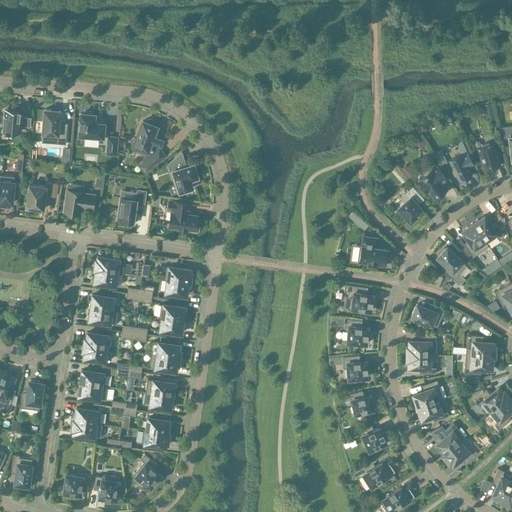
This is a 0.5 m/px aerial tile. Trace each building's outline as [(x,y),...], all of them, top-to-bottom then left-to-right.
[(491,103),(483,105),(486,117),(494,115),(491,103)] [(16,108),(7,108),(7,116),(4,116),(3,131),(6,131),(5,133),(8,133),(9,132),(18,132),(19,125),(30,126),(31,118),(21,117),(20,115),(20,110),(16,110),(16,108)] [(66,144),(67,126),(59,125),(60,110),(59,110),(59,109),(51,108),(51,109),(44,109),(42,133),(58,134),(57,143),(66,144)] [(81,113),(80,127),(79,137),(103,139),(105,123),(94,122),(95,114),(93,114),(93,113),(83,112),(83,113),(81,113)] [(147,151),(143,163),(140,165),(146,172),(165,155),(157,146),(158,143),(161,144),(163,139),(154,135),(157,126),(154,125),(155,124),(155,123),(155,122),(154,122),(154,121),(153,120),(152,119),(151,119),(150,119),(149,119),(148,119),(147,120),(146,121),(143,120),(136,138),(135,137),(134,137),(133,138),(132,138),(131,139),(131,140),(131,141),(131,142),(131,143),(132,143),(132,144),(133,144),(133,145),(147,151)] [(416,148),(424,142),(418,133),(410,138),(416,148)] [(116,154),(117,137),(109,136),(107,153),(116,154)] [(482,147),(478,148),(485,171),(493,169),(492,167),(500,165),(498,158),(499,158),(496,150),(494,144),(490,145),(489,142),(481,144),(482,147)] [(442,151),(436,154),(441,164),(447,161),(442,151)] [(186,166),(181,152),(168,164),(170,172),(173,171),(175,177),(172,177),(174,184),(177,183),(180,191),(193,187),(192,183),(198,181),(196,177),(198,177),(194,163),(186,166)] [(462,155),(461,153),(449,159),(453,167),(451,168),(454,176),(457,175),(460,181),(472,175),(468,167),(474,164),(468,152),(462,155)] [(398,164),(391,170),(402,183),(409,176),(398,164)] [(431,168),(419,177),(421,179),(419,180),(427,192),(429,191),(435,198),(447,189),(442,182),(446,178),(438,166),(433,170),(431,168)] [(2,174),(0,189),(0,203),(8,204),(8,202),(12,203),(14,176),(9,175),(8,181),(1,181),(2,174)] [(41,208),(44,209),(45,194),(56,195),(58,184),(46,182),(46,186),(29,184),(26,206),(33,207),(35,210),(39,210),(41,208)] [(95,195),(83,193),(84,185),(68,183),(65,203),(64,203),(63,210),(64,210),(64,211),(80,214),(81,206),(93,208),(95,195)] [(397,208),(410,222),(417,216),(415,214),(422,208),(418,204),(424,198),(413,186),(400,197),(404,202),(397,208)] [(135,223),(135,221),(136,214),(135,214),(136,204),(144,205),(146,191),(138,189),(136,199),(120,197),(117,219),(127,220),(126,222),(135,223)] [(189,214),(189,211),(190,203),(169,200),(168,209),(173,209),(173,211),(171,211),(169,226),(179,227),(178,229),(187,230),(187,229),(197,230),(198,221),(196,221),(197,215),(189,214)] [(358,215),(353,210),(348,215),(353,220),(358,215)] [(505,235),(497,224),(492,228),(484,216),(479,219),(478,218),(473,222),(489,246),(487,243),(498,236),(500,239),(505,235)] [(369,224),(362,219),(358,224),(364,229),(369,224)] [(489,246),(473,222),(467,225),(468,227),(463,230),(471,243),(466,246),(473,257),(489,246)] [(388,248),(376,247),(377,238),(363,236),(362,245),(361,245),(359,262),(385,265),(388,248)] [(447,247),(446,248),(445,246),(438,254),(439,256),(438,256),(448,266),(444,271),(453,279),(467,265),(447,247)] [(96,259),(95,269),(123,273),(125,260),(98,256),(98,259),(96,259)] [(150,263),(144,263),(142,275),(148,276),(150,263)] [(491,271),(487,264),(481,269),(486,274),(491,271)] [(190,269),(166,266),(165,274),(160,274),(159,277),(190,282),(191,272),(190,272),(190,269)] [(123,273),(95,269),(96,270),(94,282),(118,285),(120,273),(123,273)] [(435,281),(435,282),(439,284),(443,277),(438,274),(435,281)] [(190,283),(190,282),(159,277),(159,278),(167,279),(166,292),(186,295),(188,282),(190,283)] [(511,283),(511,282),(494,291),(500,302),(506,300),(511,311),(511,283)] [(367,293),(368,286),(345,283),(344,290),(348,291),(347,295),(345,295),(344,307),(371,311),(371,305),(372,305),(373,300),(372,300),(373,294),(367,293)] [(139,301),(140,294),(127,293),(126,299),(139,301)] [(90,300),(89,307),(118,311),(118,310),(112,309),(114,297),(93,294),(92,300),(90,300)] [(151,303),(152,296),(140,294),(139,301),(151,303)] [(161,303),(159,316),(184,320),(185,313),(184,313),(185,307),(161,303)] [(445,308),(433,303),(431,309),(417,304),(417,305),(415,304),(411,314),(413,315),(412,316),(437,327),(445,308)] [(116,324),(118,311),(89,307),(89,313),(90,314),(89,320),(116,324)] [(453,309),(451,316),(457,318),(460,312),(453,309)] [(184,326),(184,320),(159,316),(159,317),(162,317),(160,330),(181,333),(182,326),(184,326)] [(478,329),(481,324),(470,317),(467,322),(478,329)] [(368,337),(368,332),(367,332),(368,326),(362,326),(362,319),(347,318),(346,330),(348,330),(347,342),(366,343),(367,337),(368,337)] [(148,328),(135,326),(134,332),(147,334),(148,328)] [(85,338),(84,344),(110,348),(111,335),(87,332),(87,338),(85,338)] [(436,334),(424,334),(423,340),(409,340),(409,347),(407,347),(407,353),(436,354),(436,334)] [(493,346),(494,342),(479,341),(480,335),(467,334),(466,353),(494,355),(495,346),(493,346)] [(179,351),(180,344),(153,341),(151,354),(179,358),(180,351),(179,351)] [(108,361),(110,348),(84,344),(83,351),(85,351),(84,357),(108,361)] [(436,354),(407,353),(407,360),(409,360),(409,366),(423,367),(423,373),(436,373),(436,367),(433,366),(433,354),(436,354)] [(494,356),(494,355),(466,353),(464,372),(477,373),(477,367),(492,368),(493,356),(494,356)] [(178,364),(179,358),(151,354),(149,367),(176,370),(177,364),(178,364)] [(366,366),(366,364),(366,360),(360,360),(359,354),(343,355),(343,367),(345,367),(346,378),(367,377),(367,371),(368,371),(367,366),(366,366)] [(143,365),(130,364),(129,370),(142,372),(143,365)] [(80,375),(79,382),(107,386),(104,385),(106,373),(82,369),(81,376),(80,375)] [(9,373),(2,370),(0,375),(0,400),(4,402),(0,410),(9,413),(12,404),(10,404),(15,392),(9,390),(14,377),(8,374),(9,373)] [(147,378),(145,391),(174,395),(175,389),(173,388),(174,382),(147,378)] [(39,409),(43,383),(42,383),(42,381),(40,381),(31,379),(31,381),(29,381),(28,395),(21,394),(20,407),(39,409)] [(437,379),(425,383),(427,389),(413,394),(415,400),(414,400),(416,407),(443,398),(437,379)] [(106,399),(107,386),(79,382),(78,389),(80,389),(79,395),(106,399)] [(489,412),(508,396),(504,391),(503,392),(499,387),(488,396),(484,391),(474,399),(478,404),(480,402),(489,412)] [(375,407),(373,400),(371,400),(370,394),(364,396),(362,389),(349,393),(351,399),(352,399),(355,413),(374,409),(373,407),(375,407)] [(173,402),(174,395),(145,391),(144,404),(171,408),(172,402),(173,402)] [(504,416),(507,414),(511,409),(511,402),(511,401),(511,400),(508,396),(489,412),(497,422),(494,424),(498,429),(508,421),(504,416)] [(443,398),(416,407),(418,413),(420,413),(422,419),(435,414),(437,420),(449,416),(447,410),(441,412),(437,400),(443,398)] [(137,403),(125,401),(124,408),(136,409),(137,403)] [(74,419),(74,420),(102,424),(102,423),(99,423),(101,410),(77,407),(75,419),(74,419)] [(143,429),(143,430),(169,433),(169,432),(167,432),(169,420),(148,417),(147,430),(143,429)] [(100,437),(102,424),(74,420),(72,430),(74,430),(73,433),(100,437)] [(463,439),(455,429),(458,427),(453,422),(443,430),(447,435),(436,444),(444,454),(443,455),(466,437),(465,437),(463,439)] [(386,442),(384,437),(385,437),(383,432),(382,432),(380,427),(374,429),(371,423),(358,429),(367,451),(386,442)] [(167,443),(169,433),(143,430),(142,443),(165,446),(166,443),(167,443)] [(119,445),(119,439),(107,437),(106,444),(119,445)] [(478,452),(466,437),(443,455),(449,463),(451,462),(453,464),(464,455),(468,460),(478,452)] [(132,441),(119,439),(119,445),(131,447),(132,441)] [(104,445),(97,444),(96,452),(101,453),(104,451),(104,445)] [(154,482),(155,482),(158,478),(157,478),(161,473),(156,469),(155,469),(159,463),(145,453),(140,459),(143,461),(134,474),(137,477),(134,480),(142,486),(145,482),(151,487),(154,482)] [(29,485),(32,458),(20,457),(20,455),(13,454),(11,468),(17,469),(15,483),(17,483),(16,485),(27,487),(27,485),(29,485)] [(397,461),(393,455),(363,474),(371,486),(383,479),(390,475),(389,474),(395,471),(391,464),(397,461)] [(504,502),(511,484),(511,477),(503,473),(504,470),(498,468),(493,479),(499,482),(493,495),(499,498),(498,499),(504,502)] [(69,493),(69,494),(75,494),(75,493),(81,494),(81,488),(82,488),(82,487),(88,488),(90,474),(77,473),(77,475),(66,473),(64,492),(69,493)] [(105,498),(105,499),(110,499),(110,498),(116,499),(119,476),(102,474),(102,476),(96,475),(94,489),(100,490),(100,491),(99,497),(105,498)] [(485,478),(481,489),(490,493),(494,482),(485,478)] [(410,489),(414,486),(411,480),(395,491),(394,490),(389,493),(389,494),(379,500),(386,511),(389,511),(397,507),(398,508),(404,505),(403,503),(409,499),(414,495),(410,489)]
